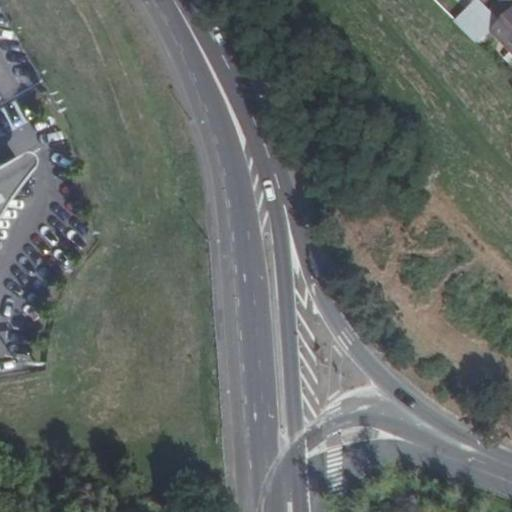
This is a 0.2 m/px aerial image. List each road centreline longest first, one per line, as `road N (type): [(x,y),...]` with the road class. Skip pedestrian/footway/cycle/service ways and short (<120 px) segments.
road 1 (tertiary): [(419,418),(347,335),(259,174)]
road 2 (secondary): [(286,457),(259,174)]
road 3 (unknown): [(31,124),(46,189),(0,333)]
road 4 (secondary): [(259,174),(180,0)]
road 5 (tertiary): [(289,485),(377,452),(470,448)]
road 6 (tertiary): [(419,418),(334,424),(286,457)]
